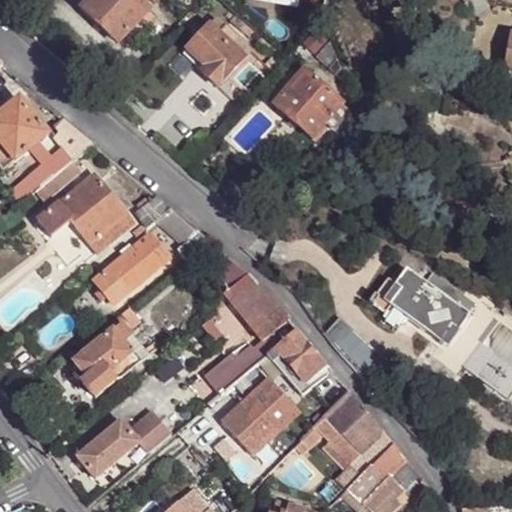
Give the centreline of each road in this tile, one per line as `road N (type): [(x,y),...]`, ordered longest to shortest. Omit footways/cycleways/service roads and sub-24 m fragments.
road 1 (unclassified): [(451,511),(432,476),(270,288),(0,41)]
road 2 (unknown): [(211,234),(278,243),(311,259),(366,321),(429,359),(457,361),(491,321)]
